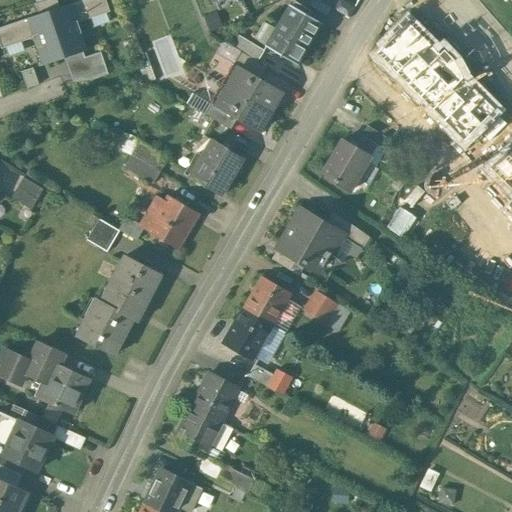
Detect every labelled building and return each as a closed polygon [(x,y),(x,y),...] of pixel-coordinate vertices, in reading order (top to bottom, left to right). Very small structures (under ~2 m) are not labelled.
[(56,0),(46,0),(35,4),(39,15),(0,27),(0,45),(1,49),(5,47),(22,42),(33,38),(43,65),(65,58),(83,51),(87,50),(78,22),(90,18),(107,13),(110,11),(105,0),(80,0),(60,7),(56,0)] [(321,23),(289,4),(264,46),(297,65),(321,23)] [(90,18),(93,28),(110,22),(107,13),(90,18)] [(496,109),(463,75),(455,59),(443,47),(439,51),(409,21),(376,53),(464,141),(496,109)] [(264,50),(238,35),(231,47),(240,52),(257,62),(264,50)] [(22,42),(5,47),(8,57),(25,51),(22,42)] [(65,58),(73,82),(93,80),(108,74),(106,69),(96,72),(90,55),(85,58),(83,51),(65,58)] [(101,52),(90,55),(96,72),(106,69),(101,52)] [(240,52),(234,63),(260,78),(266,67),(257,62),(240,52)] [(260,78),(234,63),(222,83),(270,112),(282,91),(260,78)] [(33,67),(21,71),(27,88),(39,84),(33,67)] [(222,83),(210,103),(236,119),(258,132),(270,112),(222,83)] [(236,119),(210,103),(204,114),(230,129),(236,119)] [(383,139),(366,129),(360,138),(374,147),(377,149),(383,139)] [(374,147),(360,138),(353,148),(367,157),(374,147)] [(167,155),(140,140),(131,155),(135,156),(158,170),(167,155)] [(353,148),(340,140),(319,174),(331,181),(330,183),(346,192),(367,157),(353,148)] [(244,160),(213,142),(192,178),(223,196),(244,160)] [(511,147),(490,169),(511,191),(511,147)] [(158,170),(135,156),(131,155),(124,168),(151,183),(158,170)] [(23,177),(11,197),(31,209),(43,189),(23,177)] [(167,203),(155,195),(147,209),(151,212),(152,210),(160,215),(167,203)] [(167,203),(160,215),(152,210),(151,212),(147,209),(139,223),(178,246),(197,213),(170,197),(167,203)] [(324,225),(300,211),(278,249),(296,259),(319,273),(341,236),(341,235),(324,225)] [(368,238),(331,212),(324,225),(341,235),(341,236),(362,247),(368,238)] [(119,230),(99,218),(86,242),(106,253),(119,230)] [(296,259),(278,249),(271,259),(290,270),(296,259)] [(159,277),(124,258),(100,304),(132,320),(136,322),(159,277)] [(291,295),(264,279),(246,311),(273,326),(291,295)] [(333,304),(315,293),(304,311),(321,322),(333,304)] [(100,304),(96,302),(77,337),(114,356),(132,320),(100,304)] [(246,311),(228,342),(255,357),(273,326),(246,311)] [(64,353),(38,341),(33,353),(58,365),(64,353)] [(29,360),(4,348),(0,356),(0,362),(3,364),(0,369),(0,374),(20,384),(22,381),(28,384),(31,377),(23,373),(31,357),(30,357),(29,360)] [(58,365),(33,353),(31,357),(23,373),(31,377),(45,384),(39,398),(72,413),(88,379),(58,365)] [(273,374),(254,363),(247,376),(267,387),(277,368),(276,368),(273,374)] [(277,368),(267,387),(281,394),(291,376),(277,368)] [(238,387),(208,372),(191,407),(220,422),(238,387)] [(220,422),(191,407),(174,441),(203,456),(209,444),(220,422)] [(57,424),(38,415),(32,429),(51,438),(57,424)] [(32,429),(17,422),(9,440),(6,439),(0,451),(0,454),(36,471),(51,438),(32,429)] [(220,422),(209,444),(220,450),(231,428),(220,422)] [(254,479),(222,464),(216,478),(247,493),(254,479)] [(179,511),(192,485),(161,471),(146,504),(162,511),(179,511)] [(16,511),(25,494),(0,482),(0,511),(16,511)]
